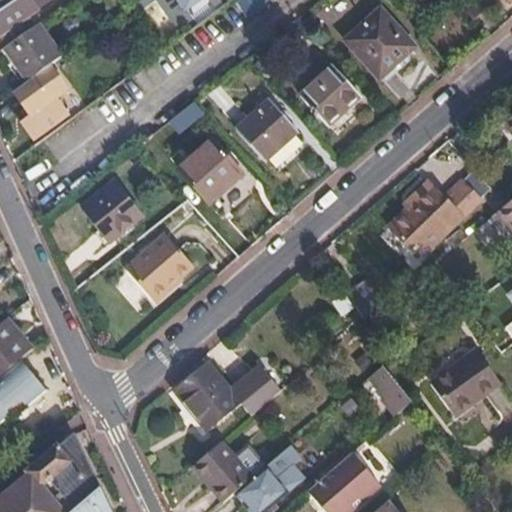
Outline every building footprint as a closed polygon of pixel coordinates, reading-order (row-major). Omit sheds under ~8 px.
[(14,0),(0,10),(0,40),(4,47),(38,24),(29,10),(43,0),(14,0)] [(176,0),(194,24),(226,0),(176,0)] [(231,0),(243,19),(266,5),(262,0),(231,0)] [(476,0),(454,0),(434,17),(442,26),(461,10),(471,20),(484,10),(476,0)] [(412,48),(380,11),(344,43),(377,80),(412,48)] [(38,24),(4,47),(27,81),(61,56),(38,24)] [(27,81),(14,90),(25,107),(30,114),(25,117),(21,121),(34,138),(67,114),(55,98),(67,89),(49,65),(27,81)] [(358,97),(332,67),(298,97),(325,128),(358,97)] [(296,134),(269,103),(235,132),(262,163),(296,134)] [(30,114),(25,107),(20,111),(25,117),(30,114)] [(241,175),(212,142),(178,172),(208,205),(241,175)] [(429,180),(416,192),(420,197),(407,207),(387,225),(408,249),(416,243),(425,253),(482,202),(464,181),(445,198),(429,180)] [(142,217),(114,182),(83,207),(110,242),(142,217)] [(420,197),(416,192),(404,203),(407,207),(420,197)] [(511,234),(511,198),(495,212),(511,234)] [(193,266),(166,234),(127,271),(155,302),(193,266)] [(511,327),(511,290),(492,305),(510,329),(511,327)] [(488,314),(477,298),(465,307),(477,322),(488,314)] [(0,376),(18,362),(32,350),(5,318),(0,322),(0,376)] [(457,418),(501,384),(474,351),(430,385),(457,418)] [(231,389),(208,361),(175,388),(203,421),(210,429),(243,400),(254,413),(279,392),(282,389),(262,364),(231,389)] [(0,376),(0,423),(8,417),(11,421),(14,419),(20,423),(27,418),(23,411),(45,392),(18,362),(0,376)] [(398,412),(411,400),(385,367),(382,362),(367,375),(398,412)] [(0,511),(109,511),(74,439),(72,435),(27,473),(30,478),(13,492),(0,502),(0,511)] [(224,440),(190,468),(202,481),(207,477),(226,498),(234,491),(254,474),(224,440)] [(346,511),(380,484),(353,453),(336,466),(337,468),(308,492),(325,511),(346,511)] [(267,463),(254,474),(234,491),(251,511),(262,511),(289,490),(267,463)] [(207,477),(202,481),(221,502),(226,498),(207,477)] [(395,511),(388,503),(377,511),(395,511)]
